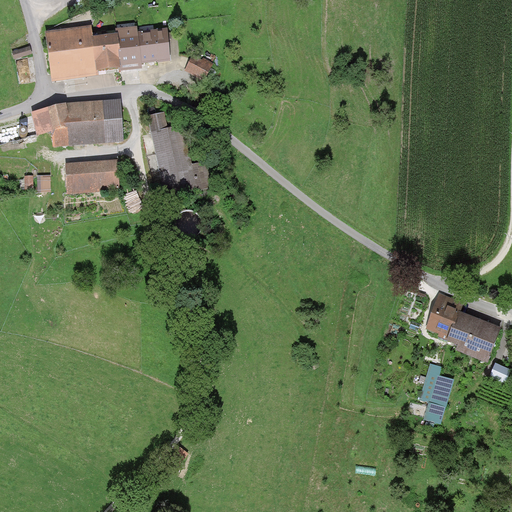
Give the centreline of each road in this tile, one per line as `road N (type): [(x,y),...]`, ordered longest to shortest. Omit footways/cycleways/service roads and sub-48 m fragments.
road 1 (track): [(107,511),(182,431),(197,378),(197,329),(145,189),(129,90)]
road 2 (track): [(40,94),(129,90),(174,101),(338,225),(435,280)]
road 3 (unclassified): [(0,115),(40,94),(24,0)]
road 4 (track): [(511,197),(502,253),(478,270),(435,280)]
